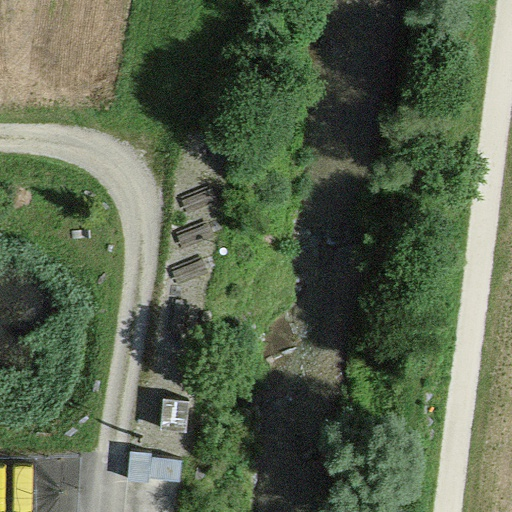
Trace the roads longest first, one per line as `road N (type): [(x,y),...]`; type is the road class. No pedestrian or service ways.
road 1 (track): [(449,511),(511,15)]
road 2 (track): [(0,152),(73,155),(114,169),(143,203),(147,238),(110,467)]
